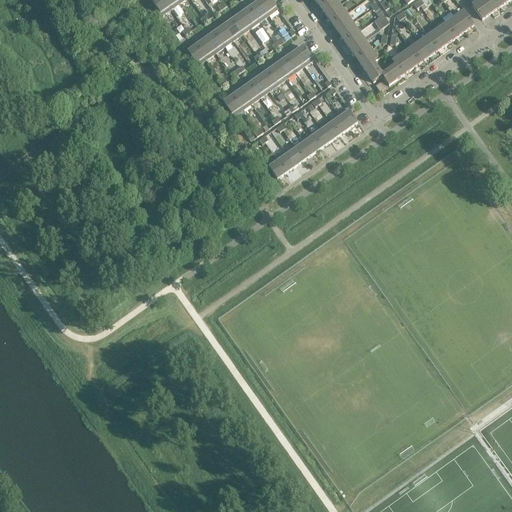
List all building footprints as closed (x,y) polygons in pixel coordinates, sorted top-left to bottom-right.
[(171,11),(163,0),(157,0),(152,3),(162,17),(171,11)] [(180,5),(176,0),(163,0),(171,11),(180,5)] [(278,11),(269,0),(263,0),(259,3),(269,18),(278,11)] [(331,0),(313,0),(319,8),(331,0)] [(340,7),(334,0),(331,0),(319,8),(326,17),(340,7)] [(500,9),(493,0),(482,0),(481,1),(491,15),(500,9)] [(509,2),(507,0),(493,0),(500,9),(509,2)] [(491,15),(481,1),(472,7),(482,21),(491,15)] [(269,18),(259,3),(250,10),(260,24),(269,18)] [(346,16),(340,7),(326,17),(332,26),(346,16)] [(260,24),(250,10),(241,16),(251,30),(260,24)] [(464,13),(455,19),(465,34),(474,27),(464,13)] [(451,15),(442,21),(446,26),(456,40),(465,34),(455,19),(451,15)] [(251,30),(241,16),(232,22),(242,36),(251,30)] [(352,25),(346,16),(332,26),(338,35),(352,25)] [(242,36),(232,22),(223,28),(233,42),(242,36)] [(359,34),(352,25),(338,35),(345,44),(359,34)] [(456,40),(446,26),(437,32),(447,46),(456,40)] [(233,42),(223,28),(215,35),(224,49),(233,42)] [(283,30),(279,33),(286,42),(290,39),(283,30)] [(447,46),(437,32),(428,38),(438,52),(447,46)] [(365,43),(359,34),(345,44),(351,53),(365,43)] [(224,49),(215,35),(206,41),(216,55),(224,49)] [(438,52),(428,38),(419,44),(429,58),(438,52)] [(216,55),(206,41),(197,47),(207,61),(216,55)] [(371,52),(365,43),(351,53),(357,61),(371,52)] [(429,58),(419,44),(410,51),(420,65),(429,58)] [(207,61),(197,47),(188,54),(198,68),(207,61)] [(304,48),(294,54),(304,68),(314,62),(304,48)] [(420,65),(410,51),(402,57),(412,71),(420,65)] [(378,61),(371,52),(357,61),(363,71),(371,66),(378,61)] [(304,68),(294,54),(286,61),(296,75),(304,68)] [(412,71),(402,57),(392,63),(397,70),(402,77),(412,71)] [(296,75),(286,61),(277,67),(287,81),(296,75)] [(381,80),(371,66),(363,71),(374,85),(381,80)] [(287,81),(277,67),(268,73),(278,87),(287,81)] [(402,77),(397,70),(383,80),(388,87),(402,77)] [(278,87),(268,73),(259,79),(269,93),(278,87)] [(269,93),(259,79),(250,85),(260,99),(269,93)] [(376,88),(380,93),(385,89),(381,84),(376,88)] [(260,99),(250,85),(241,92),(251,106),(260,99)] [(251,106),(241,92),(233,98),(243,112),(251,106)] [(243,112),(233,98),(223,104),(233,118),(243,112)] [(348,110),(338,117),(348,131),(358,124),(348,110)] [(348,131),(338,117),(330,123),(340,137),(348,131)] [(340,137),(330,123),(321,129),(331,143),(340,137)] [(331,143),(321,129),(312,135),(322,150),(331,143)] [(322,150),(312,135),(303,142),(313,156),(322,150)] [(313,156),(303,142),(294,148),(304,162),(313,156)] [(304,162),(294,148),(285,154),(295,168),(304,162)] [(295,168),(285,154),(277,160),(287,174),(295,168)] [(287,174),(277,160),(267,167),(277,181),(287,174)]
